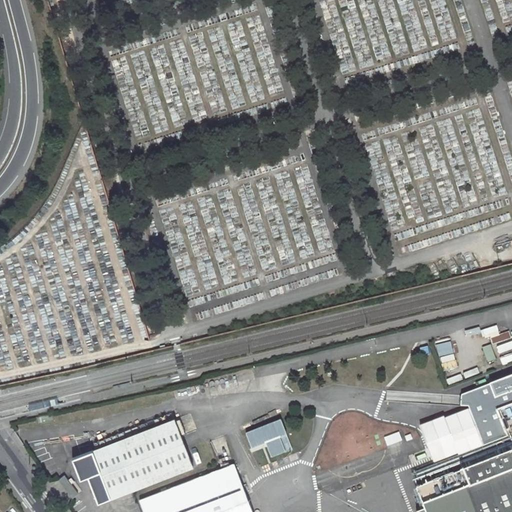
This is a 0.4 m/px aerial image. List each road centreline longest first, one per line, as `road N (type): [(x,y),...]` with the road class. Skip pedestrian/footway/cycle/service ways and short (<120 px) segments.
road 1 (trunk): [(0,186),(28,131),(30,105),(14,0)]
road 2 (trunk): [(0,12),(13,107),(0,152)]
